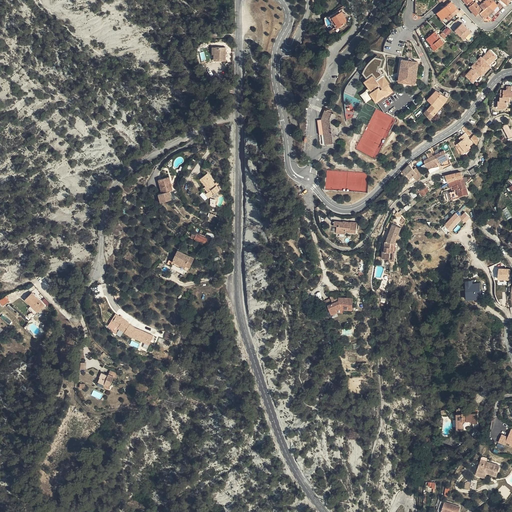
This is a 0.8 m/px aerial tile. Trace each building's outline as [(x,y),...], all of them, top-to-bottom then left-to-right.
[(489,0),(485,4),(484,2),(480,6),(482,9),(484,11),(485,12),(489,7),(488,6),(493,3),(490,0),(489,0)] [(511,0),(501,0),(498,4),(504,9),(510,4),(511,0)] [(451,3),(437,15),(443,21),(447,18),(451,15),(453,17),(459,12),(451,3)] [(481,10),(474,3),(470,9),(477,17),(479,14),(481,10)] [(496,6),(493,3),(488,6),(489,7),(485,12),(488,16),(493,11),(497,15),(504,9),(498,4),(496,6)] [(335,19),(340,28),(346,25),(346,23),(349,21),(347,16),(345,17),(341,10),(338,12),(339,14),(337,15),(336,13),(330,16),(333,21),(335,19)] [(485,12),(484,11),(479,15),(478,19),(480,21),(482,22),(484,23),(485,23),(486,24),(488,23),(489,22),(491,21),(497,15),(493,11),(488,16),(485,12)] [(463,24),(456,32),(465,40),(472,33),(463,24)] [(428,41),(433,47),(441,40),(436,34),(428,41)] [(441,40),(433,47),(432,48),(436,53),(445,45),(441,40)] [(226,48),(215,48),(214,54),(214,56),(213,56),(214,62),(226,62),(226,48)] [(489,67),(494,62),(497,59),(490,53),(483,60),(482,59),(472,69),(473,70),(466,77),(473,84),(476,81),(480,76),(482,77),(483,77),(490,69),(491,68),(489,67)] [(372,60),(368,64),(364,71),(367,76),(373,72),(378,79),(384,75),(381,70),(378,70),(379,65),(381,66),(383,59),(377,57),(372,60)] [(421,62),(402,59),(399,82),(417,85),(421,62)] [(492,71),(490,69),(483,77),(485,78),(492,71)] [(401,119),(386,101),(390,98),(387,93),(389,91),(388,89),(389,88),(384,81),(377,87),(373,81),(365,88),(371,95),(369,97),(377,106),(379,105),(388,118),(390,116),(392,119),(393,118),(395,120),(396,120),(397,122),(401,119)] [(502,100),(499,100),(499,104),(497,104),(497,111),(507,111),(507,105),(510,105),(510,100),(511,100),(511,94),(511,95),(511,90),(505,89),(505,93),(502,93),(502,100)] [(426,117),(432,122),(436,116),(445,105),(440,102),(443,97),(437,93),(430,103),(434,106),(426,117)] [(338,123),(335,122),(329,120),(326,119),(324,129),(329,154),(343,151),(342,145),(339,131),(338,123)] [(472,121),(468,125),(473,130),(477,125),(472,121)] [(506,129),(502,131),(509,142),(511,139),(511,134),(511,133),(509,134),(506,129)] [(462,134),(459,137),(462,140),(460,142),(462,145),(457,149),(464,158),(472,151),(471,149),(474,147),(462,134)] [(474,138),(471,141),(477,148),(479,142),(474,138)] [(434,160),(440,172),(450,167),(444,155),(434,160)] [(439,173),(440,172),(434,160),(423,166),(429,176),(438,172),(439,173)] [(415,184),(416,185),(417,185),(412,179),(415,175),(414,174),(414,175),(409,170),(400,179),(409,189),(415,184)] [(417,185),(422,181),(416,174),(415,175),(412,179),(417,185)] [(208,195),(212,199),(220,193),(208,176),(200,182),(208,195)] [(461,177),(454,178),(454,181),(451,183),(451,185),(462,181),(461,178),(461,177)] [(454,181),(454,178),(445,181),(447,187),(451,185),(451,183),(454,181)] [(172,193),(169,179),(157,183),(162,196),(158,197),(160,204),(171,201),(169,194),(172,193)] [(463,183),(462,181),(451,185),(447,187),(448,192),(452,191),(452,193),(457,191),(458,194),(465,191),(464,187),(463,183)] [(428,190),(421,196),(425,200),(432,195),(428,190)] [(457,191),(452,193),(453,195),(450,196),(448,197),(451,204),(467,198),(465,191),(458,194),(457,191)] [(464,212),(460,217),(455,212),(444,226),(451,232),(461,220),(465,223),(470,217),(464,212)] [(215,223),(217,215),(209,213),(207,221),(215,223)] [(340,224),(333,223),(335,224),(334,227),(337,227),(337,233),(346,235),(347,232),(357,234),(358,225),(352,224),(351,225),(344,224),(344,226),(340,225),(340,224)] [(395,227),(388,245),(398,247),(405,231),(395,227)] [(197,240),(208,245),(210,240),(198,235),(197,240)] [(388,245),(387,245),(386,255),(384,254),(383,261),(391,262),(391,264),(396,264),(397,256),(395,256),(396,251),(400,252),(400,247),(398,247),(388,245)] [(173,262),(189,270),(195,259),(178,251),(173,262)] [(188,272),(189,270),(173,262),(171,264),(188,272)] [(498,281),(510,280),(509,268),(497,269),(498,281)] [(388,278),(385,278),(379,295),(385,298),(389,285),(386,284),(388,278)] [(481,300),(480,283),(472,284),(472,281),(464,281),(466,301),(481,300)] [(5,296),(0,300),(0,302),(2,306),(9,301),(5,296)] [(347,308),(347,310),(353,309),(353,298),(338,298),(338,301),(335,303),(333,305),(329,307),(332,311),(334,315),(339,312),(338,310),(342,308),(347,308)] [(22,304),(28,311),(35,318),(40,313),(27,299),(22,304)] [(326,315),(332,311),(329,307),(333,305),(331,301),(330,300),(325,305),(326,307),(321,310),(323,312),(324,311),(326,315)] [(35,318),(28,311),(24,314),(31,321),(35,318)] [(130,338),(146,345),(147,341),(152,343),(154,337),(136,330),(129,326),(129,325),(118,318),(115,323),(121,327),(119,329),(119,331),(130,338)] [(166,333),(164,339),(171,341),(173,335),(166,333)] [(112,388),(117,390),(120,379),(123,380),(124,376),(115,373),(113,379),(106,377),(103,387),(111,390),(112,388)] [(457,415),(456,415),(455,416),(454,416),(456,421),(457,421),(457,425),(464,433),(466,433),(467,424),(468,415),(467,415),(467,416),(465,416),(465,414),(462,413),(462,416),(461,416),(459,416),(458,416),(458,415),(457,415)] [(480,417),(468,415),(467,424),(477,425),(477,427),(482,427),(484,417),(480,417)] [(511,448),(511,435),(509,434),(506,442),(500,440),(497,448),(504,450),(504,448),(509,449),(510,448),(511,448)] [(501,471),(487,465),(486,466),(481,464),(476,476),(483,479),(485,475),(488,476),(487,477),(488,477),(497,481),(501,471)] [(485,483),(488,477),(487,477),(488,476),(485,475),(483,479),(476,476),(475,479),(485,483)] [(443,503),(438,511),(457,511),(458,511),(443,503)]
